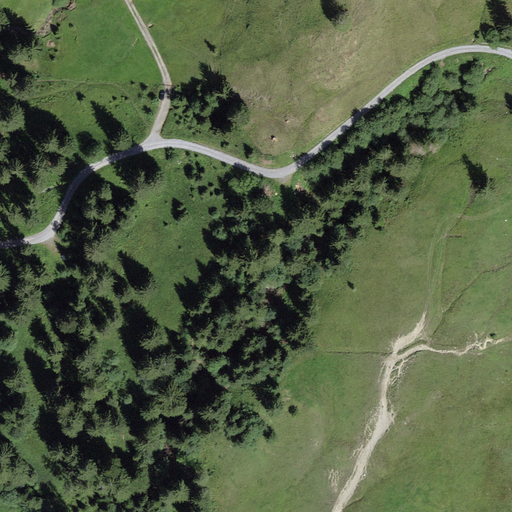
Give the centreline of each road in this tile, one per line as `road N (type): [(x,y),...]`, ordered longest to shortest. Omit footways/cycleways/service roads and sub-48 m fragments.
road 1 (track): [(151,145),(180,144),(260,170),(288,170),(423,63),(459,49),(511,56)]
road 2 (track): [(0,245),(49,232),(87,171),(151,145)]
road 3 (track): [(151,145),(167,82),(128,0)]
